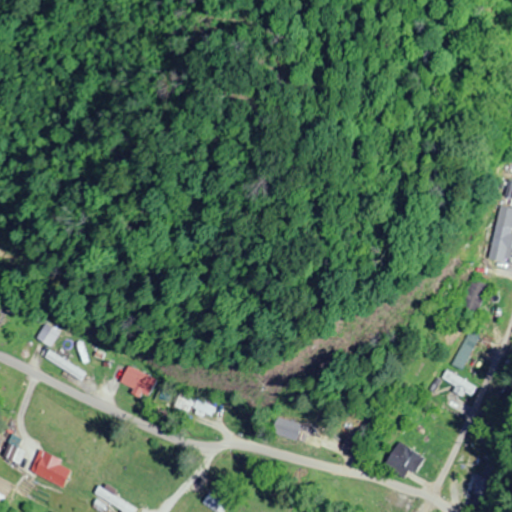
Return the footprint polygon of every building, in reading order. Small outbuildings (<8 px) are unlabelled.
[(491,259),(511,262),(511,209),(500,207),(491,259)] [(494,287),(473,280),(462,308),(484,316),(494,287)] [(53,347),(61,332),(45,324),(38,339),(53,347)] [(482,337),(471,331),(454,366),(465,371),(482,337)] [(45,358),(83,383),(89,375),(51,349),(45,358)] [(158,386),(135,365),(123,379),(146,399),(158,386)] [(476,391),(451,369),(443,377),(469,400),(476,391)] [(414,483),(428,457),(402,443),(388,469),(414,483)] [(481,505),(492,476),(474,469),(463,498),(481,505)]
